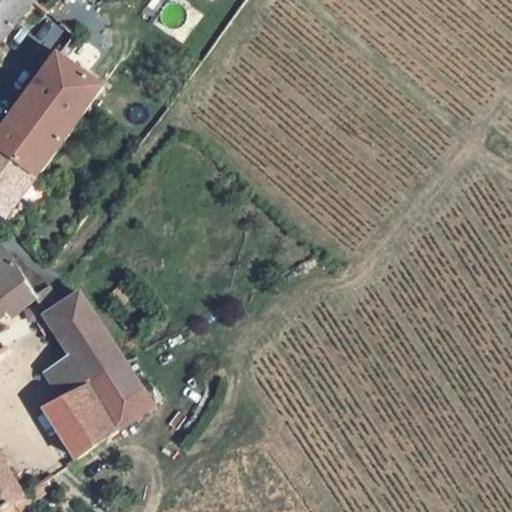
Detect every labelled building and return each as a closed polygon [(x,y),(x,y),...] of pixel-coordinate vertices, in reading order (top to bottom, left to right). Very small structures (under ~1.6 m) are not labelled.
[(0,0),(0,47),(9,35),(22,18),(0,0)] [(9,35),(20,43),(32,26),(22,18),(9,35)] [(0,141),(0,159),(29,180),(83,109),(93,95),(53,66),(0,141)] [(0,219),(29,180),(0,159),(0,219)] [(0,339),(13,333),(16,339),(48,320),(53,321),(75,363),(46,380),(62,412),(44,422),(75,473),(146,422),(150,419),(83,306),(68,314),(54,293),(35,306),(0,269),(0,339)] [(0,507),(2,511),(21,511),(27,508),(0,461),(0,507)]
